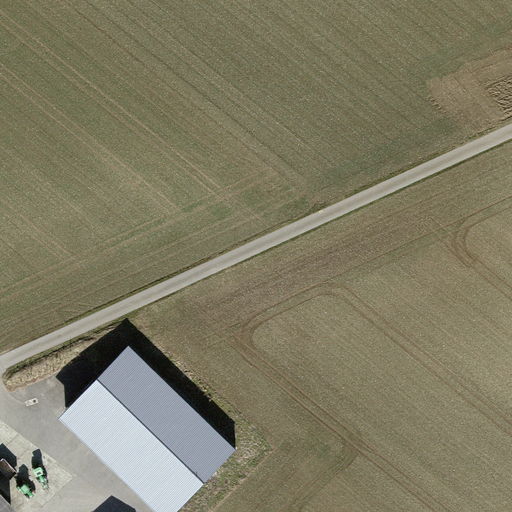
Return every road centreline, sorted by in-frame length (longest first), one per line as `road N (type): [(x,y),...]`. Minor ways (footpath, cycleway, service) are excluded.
road 1 (track): [(0,366),(511,131)]
road 2 (track): [(114,511),(0,420)]
